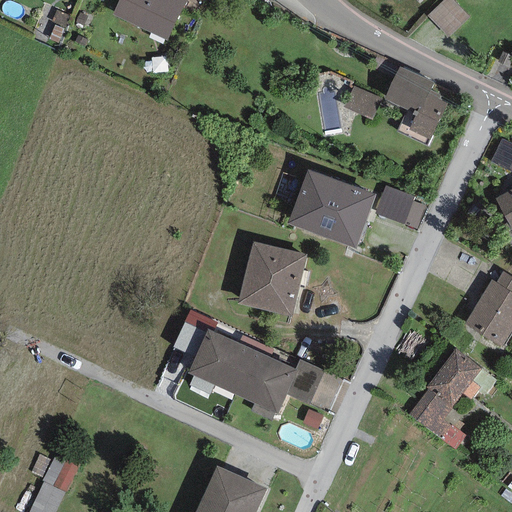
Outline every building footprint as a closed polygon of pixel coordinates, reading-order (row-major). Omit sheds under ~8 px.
[(119,0),(112,15),(166,41),(186,0),(119,0)] [(454,39),(474,18),(454,0),(450,0),(432,20),(454,39)] [(399,67),(384,100),(415,115),(408,131),(430,141),(447,104),(438,100),(440,95),(430,90),(433,83),(399,67)] [(381,99),(353,87),(344,108),(373,119),(381,99)] [(511,144),(500,139),(490,162),(511,172),(511,144)] [(375,195),(307,170),(287,224),(355,249),(375,195)] [(414,197),(385,186),(374,214),(403,225),(412,201),(414,197)] [(511,230),(511,188),(494,199),(511,230)] [(425,206),(412,201),(403,225),(416,230),(425,206)] [(306,255),(252,242),(238,305),(292,317),(306,255)] [(511,278),(502,272),(495,283),(511,293),(511,278)] [(511,293),(495,283),(490,280),(463,324),(502,346),(511,329),(511,293)] [(217,324),(189,311),(173,347),(195,357),(207,330),(212,332),(217,324)] [(212,332),(207,330),(195,357),(187,373),(232,393),(251,350),(212,332)] [(482,369),(455,349),(425,388),(427,390),(452,408),(462,394),(470,400),(480,387),(472,381),(482,369)] [(295,369),(251,350),(232,393),(278,414),(287,394),(298,371),(295,369)] [(295,369),(298,371),(287,394),(309,405),(325,372),(299,359),(295,369)] [(452,408),(427,390),(408,415),(455,450),(466,436),(443,420),(452,408)] [(43,478),(51,461),(39,455),(31,472),(43,478)] [(78,468),(54,456),(51,461),(43,478),(41,481),(43,482),(66,493),(78,468)] [(196,511),(255,511),(266,489),(216,467),(196,511)] [(56,511),(66,493),(43,482),(28,511),(56,511)]
